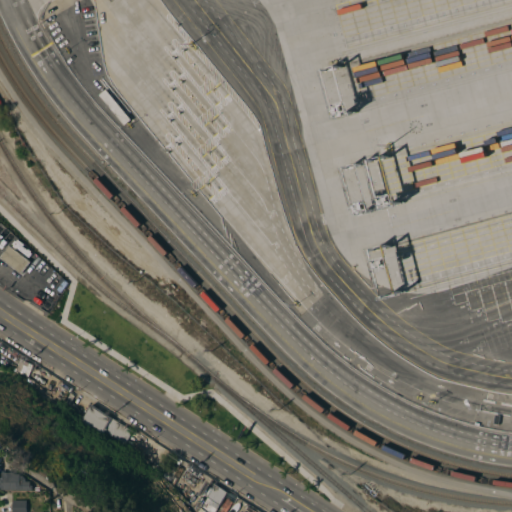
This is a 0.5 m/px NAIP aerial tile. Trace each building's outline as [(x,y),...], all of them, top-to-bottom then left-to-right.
[(132,119),(125,125),(99,95),(106,89),(132,119)] [(0,257),(10,245),(31,261),(22,274),(0,257)] [(81,423),(80,422),(91,404),(92,405),(132,430),(124,444),(103,431),(100,435),(81,423)] [(124,453),(126,448),(137,454),(134,459),(124,453)] [(0,489),(0,477),(2,477),(3,472),(3,470),(8,470),(8,472),(21,472),(21,475),(25,475),(27,478),(27,481),(32,481),(32,484),(34,485),(34,490),(0,489)] [(208,497),(207,496),(215,483),(217,484),(227,491),(219,504),(208,497)] [(13,511),(13,500),(28,500),(28,509),(34,509),(34,511),(13,511)]
